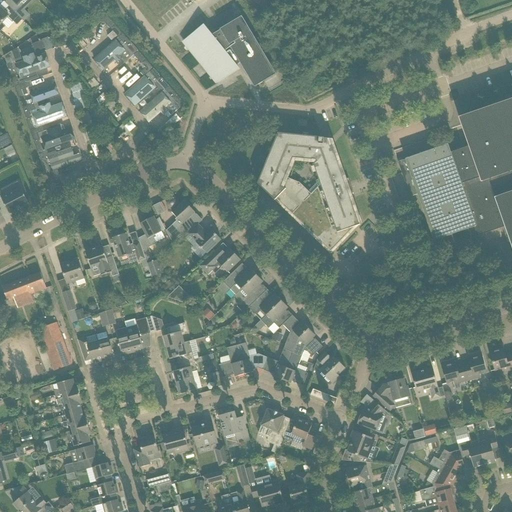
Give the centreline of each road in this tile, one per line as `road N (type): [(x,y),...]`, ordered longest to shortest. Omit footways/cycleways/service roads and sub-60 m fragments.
road 1 (residential): [(125,150),(141,122),(75,48),(59,54),(56,66),(89,159),(103,168)]
road 2 (residential): [(207,102),(305,111),(464,34)]
road 3 (unclassified): [(187,162),(209,175),(328,300)]
road 4 (residential): [(169,411),(154,366),(91,381),(106,448),(121,445)]
road 5 (residential): [(373,146),(397,214),(395,234),(328,300)]
road 6 (residential): [(169,411),(251,390),(340,418)]
road 7 (unclassified): [(0,247),(142,176)]
road 8 (unclassified): [(373,340),(511,306)]
road 9 (residential): [(207,102),(124,0)]
